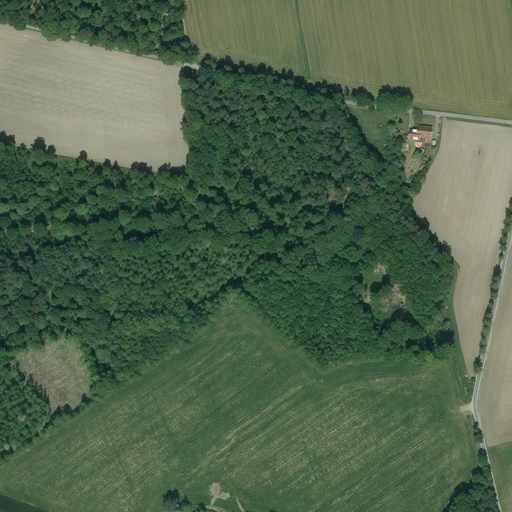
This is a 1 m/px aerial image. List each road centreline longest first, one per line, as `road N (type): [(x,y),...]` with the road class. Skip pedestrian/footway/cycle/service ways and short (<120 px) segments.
road 1 (unclassified): [(511,122),(337,101),(0,20)]
road 2 (unclassified): [(498,511),(472,406),(511,221)]
